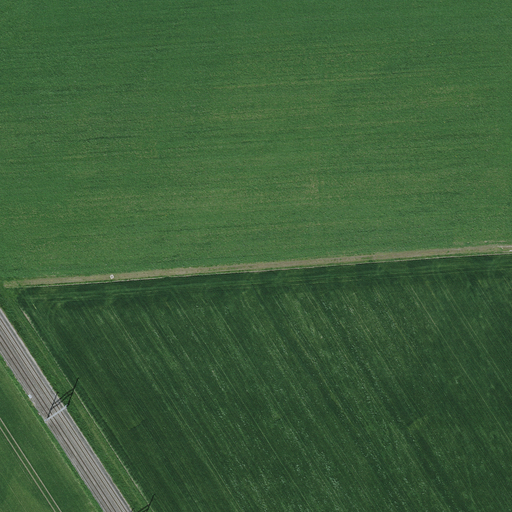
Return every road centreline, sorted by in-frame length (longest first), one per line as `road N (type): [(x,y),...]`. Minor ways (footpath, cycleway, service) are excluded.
road 1 (track): [(0,287),(511,247)]
road 2 (track): [(140,511),(0,287)]
